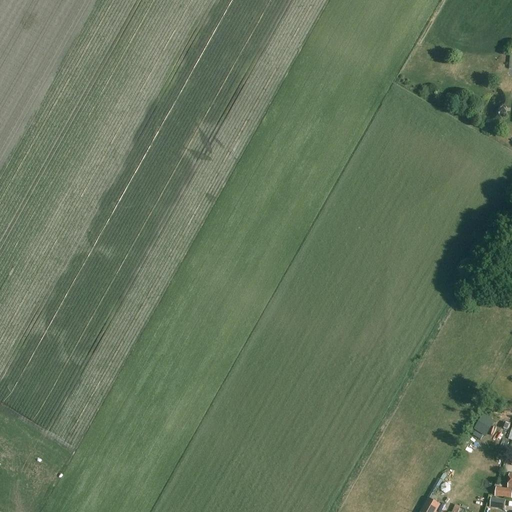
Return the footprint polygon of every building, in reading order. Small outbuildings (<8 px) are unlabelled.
[(500,75),(501,56),(492,56),(492,75),(500,75)] [(511,475),(509,475),(507,489),(496,488),(495,497),(511,499),(511,475)] [(441,486),(441,491),(446,494),(450,491),(450,486),(445,483),(441,486)] [(428,498),(420,511),(436,511),(440,505),(428,498)] [(490,508),(505,510),(506,500),(491,498),(490,508)] [(402,511),(417,511),(421,506),(410,499),(402,511)]
